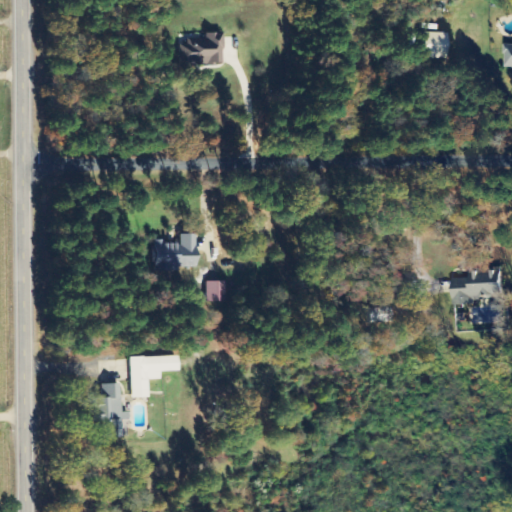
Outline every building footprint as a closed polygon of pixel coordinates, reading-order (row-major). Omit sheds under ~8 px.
[(417,58),(443,59),(444,34),(417,32),(417,58)] [(183,39),(184,47),(175,47),(176,65),(219,63),(218,33),(200,34),(200,39),(183,39)] [(176,242),(147,242),(147,270),(191,271),(191,235),(176,235),(176,242)] [(452,306),(475,305),(475,300),(501,299),(500,272),(471,273),(471,279),(452,279),(452,306)] [(222,282),(203,282),(202,302),(221,303),(222,282)] [(126,358),(127,399),(145,398),(144,380),(155,380),(155,372),(172,372),(172,357),(126,358)] [(119,438),(116,384),(100,385),(100,398),(92,399),(93,422),(100,422),(101,439),(119,438)]
